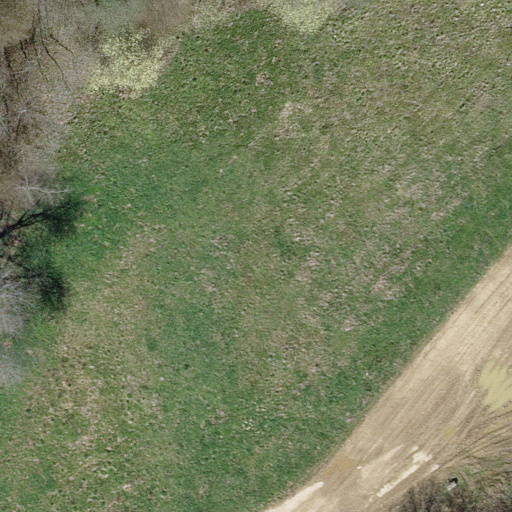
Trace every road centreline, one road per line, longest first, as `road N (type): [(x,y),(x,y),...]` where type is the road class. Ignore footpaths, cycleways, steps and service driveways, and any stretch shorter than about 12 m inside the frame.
road 1 (track): [(511,370),(389,464),(511,328)]
road 2 (track): [(347,511),(389,464),(511,402)]
